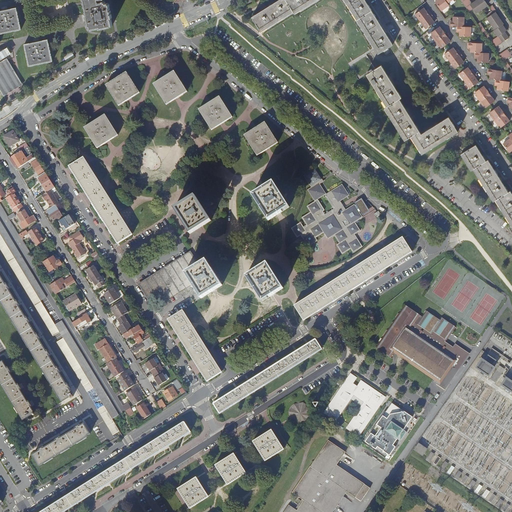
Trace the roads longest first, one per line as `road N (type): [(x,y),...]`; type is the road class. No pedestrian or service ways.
road 1 (residential): [(29,123),(201,394)]
road 2 (residential): [(148,391),(0,151)]
road 3 (residential): [(23,505),(201,394)]
road 4 (residential): [(219,435),(342,356),(324,317)]
road 5 (residential): [(186,43),(122,64),(29,123)]
road 6 (residential): [(473,126),(432,158),(432,174),(511,239)]
road 7 (residential): [(19,106),(168,28)]
road 8 (residential): [(473,126),(380,0)]
road 9 (residential): [(201,394),(324,317)]
road 10 (residential): [(511,115),(431,0)]
road 11 (residential): [(324,317),(434,249)]
road 12 (residential): [(434,249),(446,241),(445,230),(366,164)]
road 13 (residential): [(285,96),(213,38),(186,43)]
